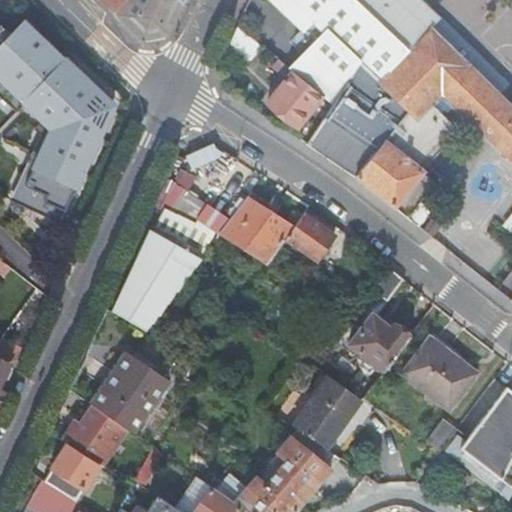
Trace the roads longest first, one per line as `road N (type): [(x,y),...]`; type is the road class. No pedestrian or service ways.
road 1 (residential): [(170,92),(321,191),(511,343)]
road 2 (residential): [(170,92),(0,468)]
road 3 (residential): [(62,0),(135,71),(170,92)]
